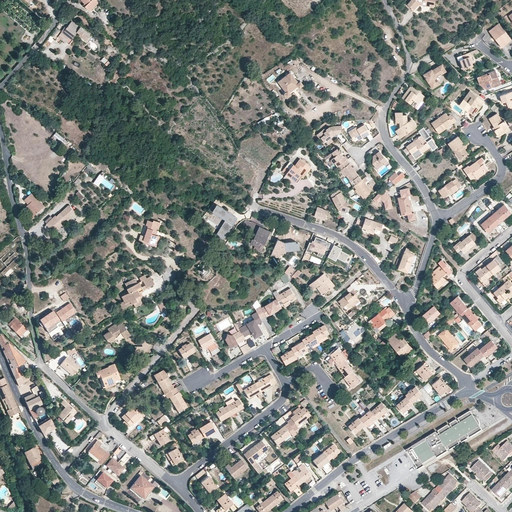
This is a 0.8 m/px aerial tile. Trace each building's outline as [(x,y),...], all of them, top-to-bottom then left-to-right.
[(96,0),(81,0),(85,4),(86,5),(85,7),(88,10),(98,1),(96,0)] [(410,0),(407,4),(414,10),(419,5),(434,7),(435,0),(410,0)] [(99,2),(98,1),(88,10),(90,11),(99,2)] [(66,34),(72,39),(77,32),(80,34),(79,36),(86,41),(92,34),(81,26),(80,27),(72,21),(66,28),(65,27),(56,40),(59,43),(62,38),(66,34)] [(511,39),(499,23),(489,31),(501,47),(511,39)] [(72,39),(66,34),(62,38),(68,43),(72,39)] [(472,56),(470,52),(466,53),(466,51),(462,53),(463,54),(457,57),(458,60),(460,60),(463,69),(470,67),(470,69),(471,69),(472,69),(473,68),(472,66),(473,66),(472,63),(470,57),(472,56)] [(110,61),(105,56),(101,60),(106,65),(110,61)] [(446,70),(441,63),(431,69),(431,68),(423,73),(429,84),(434,81),(432,78),(435,76),(434,75),(439,72),(439,73),(446,70)] [(498,77),(495,70),(481,75),(477,77),(479,84),(484,83),(485,85),(490,83),(489,80),(491,79),(492,79),(494,86),(495,87),(501,85),(498,77)] [(298,83),(290,72),(278,82),(286,92),(284,93),(287,97),(291,94),(290,92),(298,86),(300,88),(303,85),(301,81),(298,83)] [(436,77),(440,75),(439,73),(439,72),(434,75),(435,76),(432,78),(434,81),(429,84),(431,87),(439,82),(436,77)] [(494,86),(492,79),(491,79),(489,80),(490,83),(485,85),(486,90),(492,87),(494,86)] [(425,96),(411,85),(402,97),(416,108),(425,96)] [(290,92),(291,94),(300,88),(298,86),(290,92)] [(511,103),(511,89),(499,94),(502,101),(506,99),(508,105),(511,103)] [(485,101),(470,90),(459,105),(467,111),(471,105),(474,107),(475,106),(479,109),(485,101)] [(417,126),(412,118),(407,121),(407,114),(403,115),(402,112),(395,112),(396,123),(399,122),(399,125),(399,127),(397,129),(402,136),(417,126)] [(448,116),(445,113),(431,123),(438,134),(453,123),(456,121),(453,117),(450,114),(448,116)] [(502,121),(497,113),(488,118),(494,127),(495,129),(494,130),(497,135),(509,127),(504,120),(502,121)] [(370,133),(364,124),(357,129),(356,127),(348,132),(353,140),(357,138),(358,140),(359,140),(370,133)] [(342,126),(335,126),(332,127),(337,134),(341,133),(342,126)] [(421,134),(425,138),(429,135),(423,126),(419,130),(421,134)] [(335,134),(330,127),(326,130),(327,131),(324,132),(323,130),(316,135),(325,147),(333,141),(331,138),(335,134)] [(509,127),(497,135),(498,137),(510,129),(509,127)] [(65,140),(56,132),(54,135),(63,143),(65,140)] [(425,138),(421,134),(418,136),(419,136),(406,145),(412,153),(419,147),(422,152),(430,146),(427,141),(425,138)] [(464,143),(457,134),(447,141),(452,148),(454,151),(456,150),(461,156),(467,151),(464,147),(462,145),(464,143)] [(431,137),(427,141),(430,146),(432,148),(437,145),(431,137)] [(341,153),(335,145),(332,148),(333,151),(327,156),(330,159),(334,164),(335,163),(337,167),(338,166),(346,160),(343,156),(340,154),(341,153)] [(415,157),(422,152),(419,147),(412,153),(415,157)] [(389,162),(379,151),(373,156),(372,163),(378,169),(384,163),(385,165),(389,162)] [(480,165),(478,163),(482,160),(483,159),(481,156),(468,166),(468,164),(463,168),(471,179),(475,176),(474,175),(483,169),(485,171),(488,169),(483,162),(480,165)] [(311,167),(300,158),(295,165),(293,164),(290,169),(286,166),(282,171),(296,182),(302,175),(300,173),(304,168),(307,170),(302,175),(304,177),(308,171),(311,167)] [(346,160),(338,166),(341,170),(342,169),(347,175),(345,176),(353,186),(362,180),(346,160)] [(485,171),(483,169),(474,175),(475,176),(476,178),(485,171)] [(398,175),(395,172),(389,178),(395,184),(398,181),(395,178),(398,175)] [(371,190),(365,183),(368,180),(365,177),(362,180),(353,186),(356,189),(361,195),(363,198),(369,193),(368,193),(371,190)] [(461,186),(456,178),(452,181),(452,180),(445,185),(438,190),(444,198),(448,194),(450,193),(451,194),(457,190),(458,189),(458,188),(461,186)] [(383,187),(372,198),(377,203),(381,199),(384,202),(385,209),(393,207),(390,196),(387,193),(388,191),(383,187)] [(400,191),(402,197),(408,195),(411,195),(410,188),(400,191)] [(346,201),(340,189),(335,191),(336,194),(332,195),(333,197),(332,198),(339,210),(345,212),(348,202),(346,201)] [(44,206),(32,193),(25,199),(29,204),(32,207),(30,209),(33,211),(36,214),(44,206)] [(412,213),(408,195),(402,197),(398,198),(402,215),(408,214),(412,213)] [(491,212),(481,201),(479,199),(473,205),(472,207),(476,209),(477,207),(476,207),(478,204),(484,210),(487,214),(491,212)] [(498,204),(495,200),(488,205),(491,209),(498,204)] [(511,211),(504,202),(492,212),(500,221),(511,211)] [(224,240),(238,216),(217,203),(212,212),(225,220),(216,235),(224,240)] [(71,216),(76,212),(70,205),(58,217),(57,216),(48,224),(53,229),(57,226),(59,228),(64,224),(63,223),(65,222),(63,220),(65,218),(68,221),(72,217),(71,216)] [(328,210),(323,209),(323,208),(317,206),(314,216),(325,220),(328,210)] [(500,221),(492,212),(480,223),(487,231),(500,221)] [(270,230),(259,224),(251,221),(245,218),(241,226),(256,233),(253,237),(252,237),(250,242),(255,244),(259,246),(262,241),(264,242),(270,230)] [(383,224),(365,218),(362,228),(366,229),(374,232),(374,233),(379,235),(383,224)] [(158,231),(161,222),(153,220),(153,221),(148,220),(146,225),(148,226),(147,227),(145,236),(140,234),(138,241),(143,242),(144,240),(155,244),(158,235),(156,235),(158,231)] [(266,244),(273,230),(270,230),(264,242),(264,243),(265,243),(266,244)] [(477,238),(472,231),(468,234),(474,240),(477,238)] [(474,240),(468,234),(461,240),(458,236),(453,240),(456,243),(452,245),(457,251),(460,248),(464,252),(475,242),(474,240)] [(155,244),(144,240),(143,242),(143,243),(157,247),(160,236),(158,235),(155,244)] [(328,247),(330,242),(327,241),(328,240),(315,235),(313,240),(314,241),(314,242),(312,242),(309,241),(306,250),(311,252),(312,248),(318,250),(317,254),(321,256),(325,246),(328,247)] [(286,249),(299,247),(298,241),(296,241),(296,239),(285,241),(278,238),(273,250),(280,253),(281,250),(286,250),(286,249)] [(265,243),(264,243),(264,242),(262,241),(259,246),(255,244),(254,246),(262,250),(265,243)] [(341,249),(342,248),(334,244),(328,256),(336,260),(337,257),(345,261),(349,254),(341,249)] [(415,254),(410,253),(411,249),(406,247),(405,251),(398,269),(408,272),(415,254)] [(18,257),(11,249),(0,259),(0,272),(1,273),(18,257)] [(503,261),(498,255),(493,259),(498,265),(503,261)] [(498,265),(493,259),(486,265),(493,273),(494,274),(500,268),(498,265)] [(452,272),(442,260),(438,262),(440,265),(443,268),(433,277),(430,279),(436,287),(443,281),(443,282),(450,276),(448,275),(452,272)] [(205,277),(210,271),(203,265),(198,270),(205,277)] [(296,269),(289,265),(284,271),(285,273),(281,276),(285,283),(291,279),(290,276),(296,269)] [(443,268),(440,265),(431,274),(433,277),(443,268)] [(493,273),(486,265),(482,269),(480,267),(475,272),(479,276),(481,278),(480,280),(485,286),(489,282),(486,279),(493,273)] [(301,273),(298,270),(292,276),(295,278),(297,276),(297,277),(299,276),(301,273)] [(335,285),(328,277),(327,277),(324,273),(309,285),(313,289),(319,285),(322,289),(320,290),(323,294),(325,293),(335,285)] [(130,301),(132,304),(133,303),(138,301),(136,297),(141,295),(138,295),(137,293),(139,292),(143,290),(148,288),(155,284),(150,276),(146,278),(145,274),(139,277),(142,281),(143,280),(146,285),(142,287),(141,286),(142,286),(140,282),(138,283),(135,278),(125,283),(127,288),(129,292),(126,294),(122,296),(124,301),(126,303),(130,301)] [(511,292),(511,284),(508,280),(493,292),(498,298),(496,299),(499,303),(501,302),(505,299),(508,296),(509,298),(511,295),(511,292),(511,293),(511,292)] [(295,297),(290,288),(279,295),(277,290),(273,293),(276,299),(280,306),(283,304),(289,301),(295,297)] [(356,304),(360,301),(354,294),(357,292),(354,289),(338,301),(343,307),(345,305),(349,302),(352,305),(355,303),(356,304)] [(69,298),(66,292),(60,296),(64,301),(69,298)] [(144,300),(142,296),(141,295),(136,297),(138,301),(133,303),(136,307),(144,303),(143,301),(144,300)] [(467,308),(457,296),(450,302),(451,303),(454,307),(460,314),(467,308)] [(280,306),(276,299),(262,307),(267,316),(282,308),(280,306)] [(67,304),(56,312),(54,309),(53,310),(39,320),(45,329),(55,322),(56,324),(61,321),(60,319),(59,318),(61,316),(63,320),(73,313),(67,304)] [(267,316),(262,307),(261,306),(255,310),(261,320),(267,316)] [(440,313),(434,306),(422,316),(428,323),(440,313)] [(386,321),(384,320),(390,315),(391,316),(395,314),(389,307),(386,310),(384,308),(368,322),(374,328),(376,326),(380,330),(388,323),(386,321)] [(473,314),(467,308),(460,314),(458,316),(461,320),(462,319),(463,318),(470,325),(470,326),(470,325),(475,331),(482,325),(475,316),(473,314)] [(73,313),(63,320),(61,316),(59,318),(60,319),(61,321),(62,322),(74,314),(73,313)] [(27,329),(15,317),(8,324),(21,337),(27,329)] [(259,328),(254,319),(239,328),(241,330),(245,337),(248,335),(252,332),(259,328)] [(334,331),(328,320),(323,323),(324,324),(329,333),(334,331)] [(56,324),(55,322),(45,329),(47,331),(56,324)] [(122,323),(116,326),(115,324),(107,329),(109,331),(103,335),(107,342),(110,342),(111,344),(114,341),(115,341),(115,340),(114,338),(117,336),(118,334),(120,332),(123,337),(125,335),(127,338),(130,335),(122,323)] [(329,333),(324,324),(313,331),(314,332),(318,340),(326,335),(329,333)] [(259,328),(252,332),(254,334),(257,339),(264,335),(259,328)] [(459,343),(446,328),(438,335),(451,350),(459,343)] [(30,332),(27,329),(21,337),(23,339),(30,332)] [(245,337),(241,330),(238,331),(225,338),(230,347),(246,339),(245,337)] [(318,340),(314,332),(302,339),(303,341),(307,348),(319,341),(318,340)] [(215,342),(210,333),(198,340),(203,348),(207,346),(215,342)] [(402,340),(396,333),(387,340),(401,356),(405,353),(411,348),(404,338),(402,340)] [(15,379),(18,386),(30,378),(28,375),(29,375),(29,376),(30,377),(30,378),(35,375),(32,372),(25,370),(26,372),(22,375),(18,366),(22,364),(27,361),(9,343),(7,341),(1,335),(0,335),(0,343),(11,369),(15,379)] [(497,347),(491,340),(479,350),(484,355),(485,356),(485,357),(493,350),(497,347)] [(257,346),(253,341),(248,343),(252,349),(257,346)] [(307,348),(303,341),(291,347),(292,349),(297,356),(308,350),(307,348)] [(218,347),(215,342),(207,346),(210,351),(218,347)] [(195,352),(190,343),(186,345),(182,347),(178,349),(183,358),(188,356),(195,352)] [(78,351),(75,345),(71,347),(71,348),(66,351),(70,356),(73,354),(74,356),(79,353),(77,351),(78,351)] [(341,350),(338,346),(329,353),(338,363),(345,358),(346,357),(341,350)] [(350,353),(345,347),(341,350),(346,357),(350,353)] [(479,350),(477,348),(464,359),(470,366),(476,361),(484,355),(479,350)] [(297,356),(292,349),(289,351),(285,353),(281,356),(286,365),(290,362),(298,358),(297,356)] [(331,356),(328,353),(319,360),(322,363),(331,356)] [(75,364),(67,357),(60,365),(67,371),(72,376),(79,367),(75,364)] [(353,368),(345,358),(338,363),(337,364),(345,374),(351,369),(353,368)] [(427,366),(424,363),(416,370),(419,374),(425,380),(433,373),(427,366)] [(25,370),(22,364),(18,366),(22,375),(26,372),(25,370)] [(120,379),(114,364),(108,366),(108,367),(95,372),(97,378),(99,377),(100,376),(104,385),(114,381),(120,379)] [(67,371),(60,365),(58,367),(65,374),(67,371)] [(174,389),(163,369),(153,375),(165,394),(174,389)] [(345,374),(343,376),(352,386),(360,380),(351,369),(345,374)] [(270,383),(266,376),(255,383),(260,392),(271,385),(270,383)] [(442,381),(440,378),(432,385),(437,391),(440,395),(448,388),(445,384),(442,381)] [(375,387),(369,381),(366,383),(371,390),(375,387)] [(243,390),(248,398),(257,394),(260,392),(255,383),(243,390)] [(428,393),(432,389),(428,383),(423,386),(428,393)] [(0,396),(9,416),(19,412),(7,384),(3,386),(0,386),(0,396)] [(46,389),(44,386),(36,390),(38,396),(35,397),(34,394),(24,398),(26,401),(30,410),(43,435),(43,434),(48,432),(56,427),(44,408),(53,404),(46,389)] [(422,394),(415,386),(412,389),(411,389),(408,391),(408,392),(407,393),(406,391),(404,393),(406,396),(412,402),(422,394)] [(179,393),(176,387),(174,389),(165,394),(167,398),(169,397),(171,400),(178,412),(187,407),(179,393)] [(412,402),(406,396),(396,405),(403,413),(413,404),(412,402)] [(60,403),(64,406),(64,407),(59,413),(57,415),(66,423),(76,412),(63,399),(60,403)] [(243,408),(238,399),(235,401),(227,406),(226,406),(232,414),(236,412),(243,408)] [(376,417),(378,419),(388,410),(381,402),(378,404),(377,402),(376,403),(374,400),(367,406),(370,410),(376,417)] [(367,406),(362,401),(358,404),(363,410),(367,406)] [(232,414),(226,406),(224,407),(219,410),(215,412),(220,421),(224,419),(232,414)] [(156,411),(153,407),(148,412),(151,416),(156,411)] [(294,430),(298,427),(297,426),(303,421),(310,415),(304,407),(301,410),(294,415),(290,418),(291,418),(287,422),(294,430)] [(134,411),(131,408),(121,417),(125,420),(130,426),(131,425),(134,423),(137,420),(143,414),(137,408),(134,411)] [(360,418),(365,425),(366,426),(376,417),(370,410),(360,418)] [(458,421),(457,419),(450,423),(451,425),(449,426),(448,424),(438,431),(439,432),(437,433),(436,432),(425,438),(427,441),(414,448),(413,446),(406,450),(416,466),(430,458),(431,459),(436,456),(438,458),(449,451),(447,449),(449,448),(450,450),(460,443),(459,442),(461,441),(462,442),(469,438),(468,437),(469,436),(470,437),(483,429),(480,425),(479,422),(479,420),(478,419),(477,417),(475,416),(474,415),(473,415),(471,410),(458,418),(459,420),(458,421)] [(167,421),(164,415),(157,421),(161,426),(167,421)] [(360,418),(358,417),(348,426),(355,433),(365,425),(360,418)] [(215,430),(210,422),(198,428),(203,437),(215,430)] [(284,426),(270,436),(277,445),(283,440),(290,434),(284,426)] [(203,437),(198,428),(195,430),(191,433),(187,435),(192,444),(203,437)] [(169,440),(163,429),(154,434),(160,445),(169,440)] [(99,432),(95,437),(98,440),(101,437),(103,434),(102,433),(100,431),(100,432),(99,432)] [(290,434),(283,440),(284,443),(292,437),(290,434)] [(99,460),(97,462),(101,465),(109,454),(106,452),(99,446),(101,443),(98,440),(88,451),(99,460)] [(251,464),(255,461),(254,460),(257,457),(263,452),(267,449),(261,441),(243,454),(251,464)] [(511,456),(511,454),(511,444),(508,441),(502,447),(499,444),(493,450),(504,461),(510,455),(511,456)] [(332,458),(336,454),(339,452),(333,444),(323,452),(329,460),(332,458)] [(31,467),(43,462),(42,459),(36,446),(23,452),(28,462),(29,465),(30,464),(31,467)] [(184,459),(177,447),(174,449),(168,453),(172,460),(170,461),(173,465),(184,459)] [(99,460),(88,451),(88,454),(97,462),(99,460)] [(323,452),(312,460),(318,468),(329,460),(323,452)] [(337,466),(342,462),(338,456),(333,460),(337,466)] [(124,468),(112,458),(106,465),(118,475),(119,474),(124,468)] [(430,458),(416,466),(419,470),(425,466),(424,464),(431,459),(430,458)] [(241,459),(227,470),(234,478),(247,468),(241,459)] [(494,474),(479,460),(471,468),(477,474),(476,475),(482,481),(483,480),(486,482),(494,474)] [(24,472),(32,468),(31,467),(30,464),(29,465),(28,462),(21,466),(24,472)] [(332,470),(327,463),(322,467),(327,474),(332,470)] [(303,482),(311,475),(305,468),(307,466),(305,464),(299,469),(298,468),(296,469),(292,472),(301,483),(307,491),(318,482),(313,475),(312,476),(312,477),(310,479),(310,480),(305,484),(303,482)] [(203,468),(194,475),(198,479),(206,473),(203,468)] [(100,469),(96,474),(99,477),(95,482),(103,488),(106,488),(107,487),(108,488),(114,480),(100,469)] [(292,472),(291,471),(287,474),(291,478),(284,484),(290,492),(301,483),(292,472)] [(511,473),(510,472),(508,474),(501,481),(509,489),(510,490),(511,487),(511,473)] [(59,481),(54,474),(49,477),(54,485),(59,481)] [(455,485),(458,482),(450,474),(436,489),(438,491),(446,498),(449,495),(447,494),(455,485)] [(154,486),(140,475),(130,487),(144,499),(154,486)] [(312,476),(311,475),(303,482),(305,484),(310,480),(310,479),(312,477),(312,476)] [(209,477),(209,476),(198,484),(201,488),(204,486),(209,493),(217,486),(214,483),(209,477)] [(271,476),(267,479),(272,486),(276,482),(271,476)] [(509,489),(501,481),(499,479),(496,483),(498,485),(492,491),(501,499),(508,492),(506,491),(509,489)] [(449,495),(457,487),(455,485),(447,494),(449,495)] [(304,493),(299,487),(294,491),(299,497),(304,493)] [(446,498),(438,491),(436,489),(436,488),(433,492),(422,503),(430,511),(433,509),(441,500),(443,501),(446,498)] [(273,507),(283,499),(277,491),(266,499),(273,507)] [(416,504),(422,497),(415,491),(415,492),(412,494),(410,495),(409,495),(408,497),(416,504)] [(225,510),(233,504),(230,500),(227,497),(224,493),(216,499),(222,506),(216,510),(216,511),(223,511),(226,511),(225,510)] [(479,507),(482,504),(470,493),(462,501),(468,507),(473,511),(479,511),(481,510),(479,507)] [(343,503),(337,494),(324,502),(330,511),(338,506),(343,503)] [(247,496),(243,498),(248,504),(252,502),(247,496)] [(256,507),(259,511),(266,511),(273,507),(266,499),(256,507)] [(435,510),(443,501),(441,500),(433,509),(435,510)] [(452,511),(456,508),(451,503),(444,511),(445,511),(452,511)]
